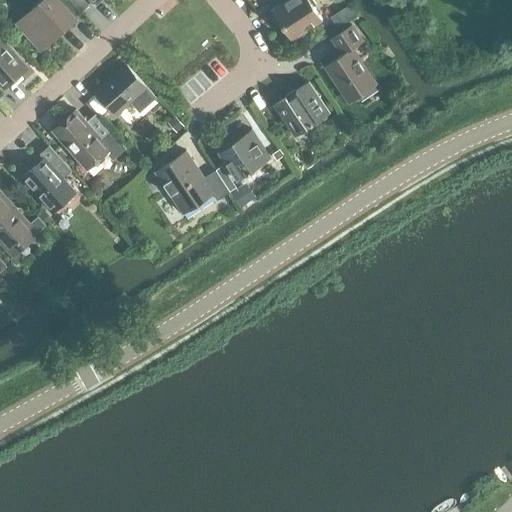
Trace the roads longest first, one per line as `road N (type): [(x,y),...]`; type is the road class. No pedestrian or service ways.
road 1 (tertiary): [(0,426),(110,367),(400,175),(511,119)]
road 2 (residential): [(0,139),(155,0)]
road 3 (residential): [(219,0),(265,63),(199,109)]
